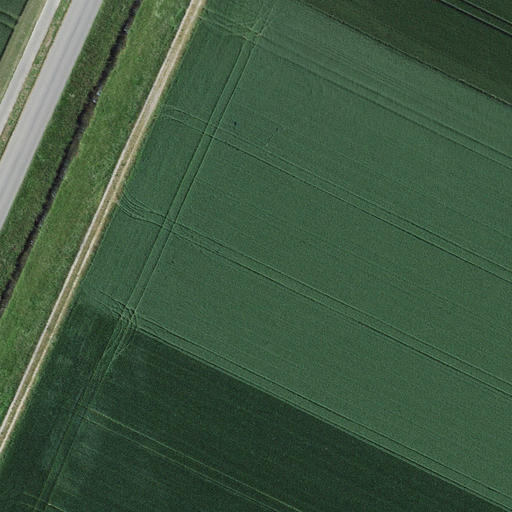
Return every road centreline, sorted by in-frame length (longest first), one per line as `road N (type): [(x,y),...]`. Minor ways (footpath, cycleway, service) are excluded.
road 1 (track): [(197,0),(0,438)]
road 2 (tertiary): [(0,195),(87,0)]
road 3 (track): [(53,0),(0,119)]
